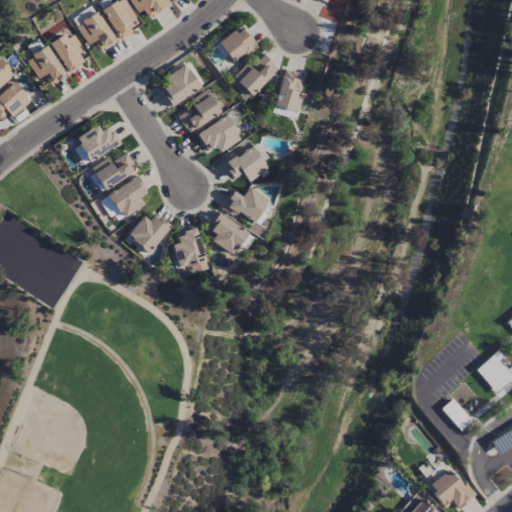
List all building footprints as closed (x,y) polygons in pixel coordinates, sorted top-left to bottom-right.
[(134,18),(123,0),(115,0),(100,10),(119,40),(133,31),(127,22),(134,18)] [(165,0),(128,0),(136,14),(142,10),(147,18),(169,6),(165,0)] [(100,51),(115,42),(96,12),(74,25),(87,45),(94,41),(100,51)] [(230,62),(255,45),(242,26),(217,42),(230,62)] [(77,53),(83,50),(70,31),(49,45),(68,73),(84,62),(77,53)] [(34,79),(45,75),(49,84),(63,78),(49,46),(24,57),(34,79)] [(251,66),(248,63),(227,81),(244,100),(277,70),(263,55),(251,66)] [(0,85),(13,74),(0,59),(0,85)] [(168,84),(158,88),(167,106),(198,91),(186,64),(164,75),(168,84)] [(298,113),(303,94),(298,92),(303,74),(282,68),(272,106),(298,113)] [(29,101),(12,82),(0,92),(0,118),(6,113),(10,118),(29,101)] [(176,116),(187,133),(219,112),(205,90),(189,100),(193,105),(176,116)] [(239,139),(225,115),(194,134),(204,151),(214,146),(218,152),(239,139)] [(117,144),(107,126),(98,131),(94,125),(74,138),(88,161),(117,144)] [(231,153),(219,162),(232,179),(240,173),(247,182),(266,168),(250,146),(234,158),(231,153)] [(135,170),(125,152),(108,162),(106,158),(89,168),(102,190),(135,170)] [(138,197),(145,193),(137,177),(107,192),(120,217),(143,206),(138,197)] [(232,191),(220,209),(233,217),(237,211),(253,222),(267,200),(247,187),(240,197),(232,191)] [(114,222),(121,217),(105,196),(98,201),(114,222)] [(209,241),(230,255),(246,232),(217,212),(206,229),(214,234),(209,241)] [(147,254),(169,226),(153,214),(147,220),(141,216),(125,236),(147,254)] [(169,245),(178,270),(189,267),(191,274),(207,268),(193,227),(175,233),(178,242),(169,245)] [(493,394),(511,379),(511,368),(498,350),(473,369),(493,394)] [(474,494),(464,483),(461,486),(445,469),(426,486),(445,507),(451,502),(457,510),(474,494)]
